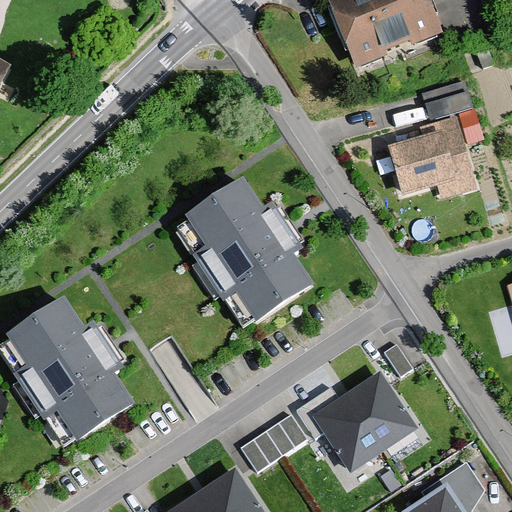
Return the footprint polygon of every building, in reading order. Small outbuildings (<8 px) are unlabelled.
[(425,0),(324,0),(351,65),(437,30),(425,0)] [(0,75),(8,61),(0,56),(0,75)] [(420,135),(385,145),(398,196),(433,186),(437,198),(475,188),(455,115),(417,125),(420,135)] [(249,337),(314,294),(294,264),(306,256),(277,213),(264,221),(244,191),(178,235),(198,264),(193,268),(220,309),(227,304),(249,337)] [(69,453),(134,409),(114,380),(126,372),(96,328),(84,336),(64,306),(0,348),(0,353),(18,379),(12,383),(40,424),(46,420),(69,453)] [(411,369),(395,345),(383,353),(399,377),(411,369)] [(415,429),(377,372),(309,418),(347,474),(415,429)] [(306,440),(290,415),(241,447),(257,471),(306,440)] [(267,511),(236,465),(169,510),(170,511),(267,511)] [(461,511),(443,485),(402,511),(461,511)]
